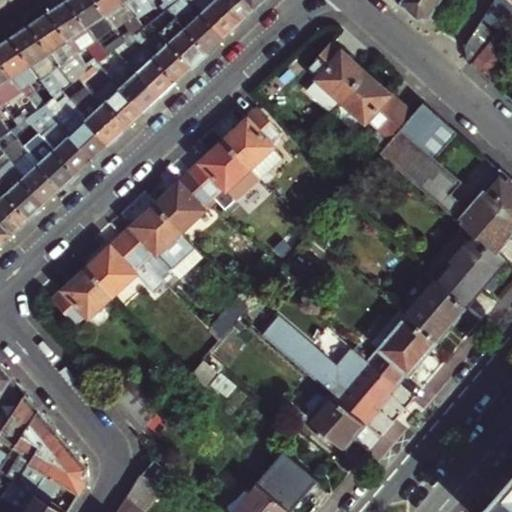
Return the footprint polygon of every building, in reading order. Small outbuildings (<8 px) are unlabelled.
[(106,57),(109,55),(97,39),(70,0),(69,0),(51,12),(78,53),(87,66),(91,63),(94,67),(98,64),(106,57)] [(70,0),(97,39),(115,27),(97,0),(70,0)] [(133,36),(144,28),(124,0),(97,0),(115,27),(123,37),(126,35),(129,39),(133,36)] [(162,6),(158,9),(151,0),(124,0),(144,28),(150,23),(165,11),(162,6)] [(151,0),(158,9),(162,6),(165,11),(169,8),(179,0),(151,0)] [(210,52),(225,37),(201,13),(193,7),(190,4),(184,0),(179,0),(169,8),(165,11),(168,15),(172,12),(210,52)] [(225,37),(241,22),(219,0),(184,0),(190,4),(193,7),(201,13),(225,37)] [(219,0),(241,22),(257,7),(249,0),(219,0)] [(419,17),(432,17),(442,0),(403,0),(402,2),(419,17)] [(500,32),(504,36),(511,24),(511,0),(495,0),(484,18),(500,32)] [(194,67),(210,52),(172,12),(168,15),(165,11),(150,23),(159,33),(194,67)] [(72,57),(78,53),(51,12),(33,25),(60,65),(72,57)] [(468,61),(472,64),(500,32),(484,18),(466,46),(468,61)] [(65,70),(60,65),(33,25),(14,37),(42,79),(53,72),(62,85),(55,90),(58,95),(74,82),(65,70)] [(472,64),(485,75),(511,44),(511,42),(504,36),(500,32),(472,64)] [(178,82),(194,67),(159,33),(143,48),(178,82)] [(55,90),(51,93),(42,79),(14,37),(0,46),(0,56),(22,88),(38,110),(46,105),(58,95),(55,90)] [(114,51),(118,55),(133,44),(129,39),(126,42),(114,51)] [(344,100),(368,72),(333,41),(311,65),(321,75),(309,90),(333,112),(344,100)] [(162,97),(178,82),(143,48),(127,63),(162,97)] [(146,111),(162,97),(127,63),(118,55),(114,51),(109,55),(106,57),(112,63),(121,73),(113,80),(114,81),(146,111)] [(90,70),(87,66),(78,53),(72,57),(76,62),(84,74),(90,70)] [(0,97),(2,101),(22,88),(0,56),(0,97)] [(79,79),(84,74),(76,62),(65,70),(74,82),(79,79)] [(113,80),(121,73),(112,63),(104,71),(113,80)] [(393,139),(415,114),(368,72),(344,100),(368,122),(371,119),(393,139)] [(110,145),(126,130),(96,99),(79,79),(74,82),(58,95),(62,99),(66,95),(80,112),(110,145)] [(126,130),(146,111),(114,81),(96,99),(126,130)] [(56,117),(65,109),(58,101),(62,99),(58,95),(46,105),(56,117)] [(0,105),(4,103),(2,101),(0,97),(0,135),(2,139),(9,134),(0,121),(0,105)] [(474,233),(497,252),(511,234),(511,180),(502,171),(469,208),(452,193),(462,181),(436,158),(459,133),(425,103),(415,114),(393,139),(382,153),(474,233)] [(276,146),(273,142),(284,132),(261,107),(226,139),(252,168),(276,146)] [(94,159),(110,145),(80,112),(64,127),(71,136),(94,159)] [(12,131),(16,135),(22,130),(19,126),(12,131)] [(78,174),(94,159),(71,136),(56,150),(78,174)] [(47,204),(62,189),(30,152),(17,137),(7,145),(2,139),(0,140),(0,144),(9,156),(47,204)] [(62,189),(78,174),(56,150),(52,145),(46,138),(30,152),(62,189)] [(262,179),(252,168),(226,139),(192,171),(215,196),(226,186),(239,200),(262,179)] [(30,219),(47,204),(9,156),(0,163),(0,176),(1,178),(30,219)] [(207,210),(204,206),(215,196),(192,171),(158,203),(184,231),(207,210)] [(0,217),(15,233),(30,219),(1,178),(0,178),(0,217)] [(218,199),(215,196),(204,206),(207,210),(218,199)] [(205,254),(197,245),(184,231),(158,203),(123,235),(147,260),(163,277),(174,267),(182,276),(205,254)] [(0,247),(15,233),(0,217),(0,247)] [(436,278),(468,306),(507,261),(497,252),(474,233),(436,278)] [(138,273),(135,270),(147,260),(123,235),(89,267),(115,295),(138,273)] [(91,317),(115,295),(89,267),(55,300),(78,324),(89,314),(91,317)] [(274,278),(283,286),(289,278),(281,271),(274,278)] [(410,315),(439,340),(468,306),(436,278),(406,312),(410,315)] [(241,317),(241,316),(252,304),(245,297),(233,310),(241,317)] [(226,320),(233,326),(241,317),(233,310),(226,320)] [(408,371),(410,373),(439,340),(410,315),(391,337),(384,331),(374,342),(381,349),(370,361),(397,384),(408,371)] [(382,406),(379,404),(397,384),(370,361),(355,348),(340,366),(281,316),(264,336),(331,393),(367,424),(382,406)] [(214,333),(221,340),(233,326),(226,320),(214,333)] [(14,415),(27,394),(0,361),(0,414),(4,418),(8,412),(14,415)] [(209,389),(220,376),(203,362),(192,374),(209,389)] [(110,396),(119,407),(141,388),(132,377),(110,396)] [(119,407),(128,418),(151,399),(141,388),(119,407)] [(345,449),(367,424),(331,393),(310,419),(323,429),(318,435),(328,443),(332,438),(345,449)] [(15,448),(16,446),(40,409),(27,394),(14,415),(0,436),(0,439),(2,440),(15,448)] [(128,418),(141,433),(161,411),(151,399),(128,418)] [(20,481),(23,476),(55,426),(40,409),(16,446),(25,451),(10,475),(15,478),(20,481)] [(8,412),(4,418),(0,414),(0,436),(14,415),(8,412)] [(41,487),(43,482),(69,443),(55,426),(23,476),(20,481),(33,490),(37,492),(44,497),(47,491),(41,487)] [(0,443),(2,440),(0,439),(0,464),(3,467),(10,456),(0,448),(0,443)] [(89,481),(88,465),(69,443),(43,482),(41,487),(47,491),(44,497),(50,501),(63,482),(81,494),(89,481)] [(259,483),(292,511),(318,481),(284,453),(259,483)] [(167,495),(180,480),(157,458),(143,475),(167,495)] [(128,496),(146,511),(152,511),(167,495),(143,475),(142,474),(128,496)] [(511,511),(511,477),(482,511),(511,511)] [(67,511),(50,501),(44,497),(37,492),(33,490),(20,481),(15,478),(3,497),(26,511),(67,511)] [(291,511),(292,511),(259,483),(247,497),(233,511),(291,511)] [(224,506),(231,511),(233,511),(247,497),(238,490),(224,506)] [(117,511),(146,511),(128,496),(117,511)] [(0,511),(26,511),(3,497),(0,502),(0,511)]
